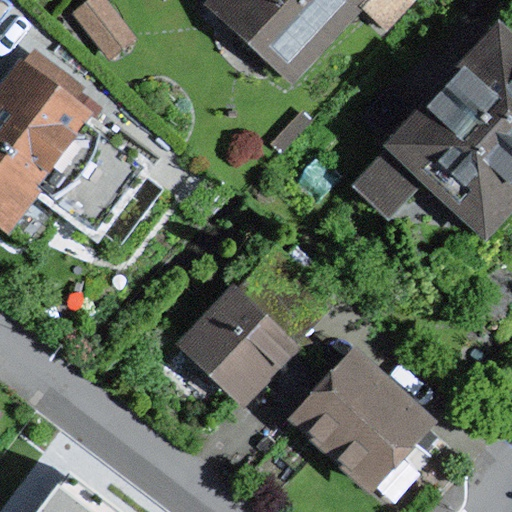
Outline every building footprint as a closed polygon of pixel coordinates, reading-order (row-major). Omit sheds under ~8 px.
[(138,42),(106,0),(91,0),(73,16),(110,64),(138,42)] [(211,0),(203,9),(293,90),(363,15),(359,11),(365,4),(361,0),(211,0)] [(361,0),(365,4),(359,11),(363,15),(387,36),(421,0),(361,0)] [(422,189),(486,247),(511,219),(511,38),(499,26),(350,187),(389,226),(422,189)] [(35,52),(0,96),(0,236),(10,244),(38,205),(100,251),(157,174),(73,107),(85,91),(35,52)] [(276,248),(176,350),(244,414),(257,398),(288,425),(330,380),(298,350),(340,307),(276,248)] [(330,380),(288,425),(373,501),(440,429),(357,352),(330,380)] [(126,511),(70,470),(37,511),(126,511)]
